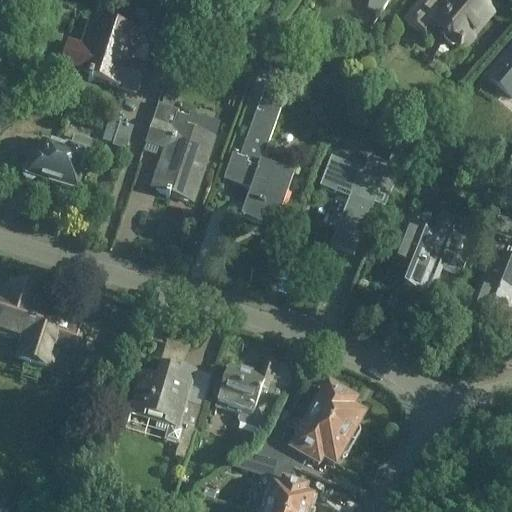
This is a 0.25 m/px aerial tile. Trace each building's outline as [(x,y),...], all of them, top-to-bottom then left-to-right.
[(368,0),(367,10),(378,17),(389,0),(368,0)] [(435,0),(423,0),(404,22),(423,38),(432,28),(445,39),(445,41),(452,48),(455,47),(459,51),(463,46),(467,46),(472,40),(472,37),(492,13),(487,9),(487,6),(480,0),(477,1),(476,0),(451,0),(444,10),(439,6),(440,4),(435,0)] [(165,14),(154,47),(176,54),(176,51),(183,30),(186,21),(165,14)] [(68,44),(60,67),(88,76),(87,81),(90,82),(91,79),(135,93),(143,68),(129,63),(138,35),(92,20),(83,49),(68,44)] [(183,30),(176,51),(192,56),(199,35),(183,30)] [(511,51),(488,78),(510,99),(511,96),(511,51)] [(233,151),(231,156),(222,182),(249,192),(239,219),(274,232),(293,176),(292,176),(296,166),(290,153),(277,159),(264,154),(286,93),(265,85),(243,146),(238,145),(236,152),(233,151)] [(157,106),(144,144),(163,150),(149,191),(165,196),(164,198),(168,199),(169,197),(192,204),(213,141),(218,125),(189,115),(187,121),(175,117),(177,113),(171,111),(176,95),(166,91),(161,108),(157,106)] [(339,136),(362,143),(368,127),(345,119),(339,136)] [(112,148),(125,152),(132,130),(119,126),(112,148)] [(36,146),(33,155),(29,168),(24,170),(22,176),(25,181),(30,183),(31,183),(36,180),(75,192),(90,145),(74,139),(71,149),(66,147),(64,151),(42,144),(41,147),(36,146)] [(352,256),(372,205),(384,209),(398,172),(403,161),(391,156),(387,167),(368,160),(363,174),(330,161),(318,190),(347,201),(329,246),(352,256)] [(405,232),(387,278),(429,294),(443,257),(463,265),(477,229),(440,214),(429,242),(405,232)] [(511,266),(493,260),(473,311),(511,325),(511,266)] [(0,336),(20,342),(13,363),(51,375),(55,365),(53,364),(57,352),(58,352),(60,348),(80,355),(90,326),(70,319),(67,326),(34,315),(40,298),(7,287),(4,298),(0,297),(0,336)] [(141,375),(139,385),(129,414),(157,423),(155,430),(166,434),(163,442),(177,447),(174,458),(185,462),(196,427),(201,411),(183,405),(187,393),(205,398),(210,378),(183,370),(188,350),(165,344),(155,379),(141,375)] [(214,399),(217,399),(214,411),(238,419),(237,422),(239,426),(259,434),(262,431),(264,427),(270,429),(278,408),(280,404),(286,391),(272,387),(279,366),(266,362),(260,379),(228,368),(222,385),(219,383),(215,385),(212,395),(214,399)] [(111,373),(97,369),(94,378),(108,382),(111,373)] [(278,408),(291,414),(304,386),(291,380),(286,391),(280,404),(278,408)] [(326,390),(309,421),(352,446),(359,435),(358,431),(355,430),(361,419),(348,412),(352,405),(326,390)] [(264,441),(257,456),(288,470),(292,461),(304,466),(308,462),(316,467),(320,460),(333,468),(339,457),(341,458),(346,457),(352,446),(309,421),(291,452),(264,441)] [(288,470),(257,456),(237,467),(281,487),(280,490),(271,487),(267,499),(265,498),(260,511),(309,511),(308,511),(312,501),(303,498),(305,491),(283,484),(288,470)] [(173,500),(159,495),(153,511),(169,511),(171,506),(173,500)]
